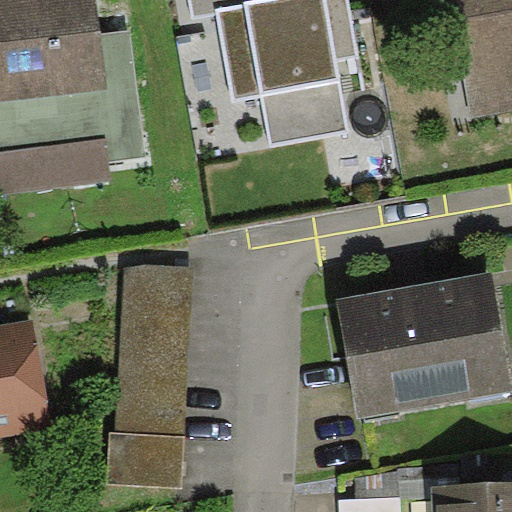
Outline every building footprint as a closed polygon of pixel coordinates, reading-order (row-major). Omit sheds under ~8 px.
[(94,0),(0,0),(0,157),(107,142),(109,166),(146,162),(129,35),(102,38),(94,0)] [(254,4),(253,0),(188,0),(192,20),(218,16),(217,11),(254,4)] [(253,0),(254,4),(217,11),(218,16),(233,102),(261,97),(270,147),(348,134),(336,60),(358,57),(347,0),(253,0)] [(469,120),(511,113),(511,0),(407,0),(413,34),(454,28),(469,120)] [(185,437),(194,269),(143,266),(124,269),(115,434),(185,437)] [(358,425),(511,398),(511,375),(495,279),(337,306),(358,425)] [(35,321),(0,327),(0,436),(54,427),(35,321)] [(182,490),(185,437),(115,434),(111,434),(108,486),(182,490)] [(511,511),(511,489),(432,493),(432,511),(511,511)] [(340,501),(340,511),(401,511),(401,498),(340,501)]
